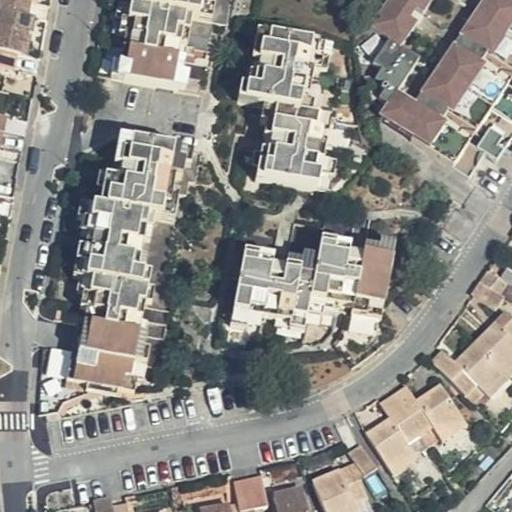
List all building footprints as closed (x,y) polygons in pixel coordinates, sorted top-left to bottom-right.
[(2,0),(0,14),(0,17),(32,23),(41,24),(45,0),(2,0)] [(155,0),(152,27),(147,27),(144,40),(139,39),(136,58),(130,57),(128,72),(134,72),(129,99),(139,101),(137,113),(193,120),(193,109),(186,107),(190,79),(183,77),(185,65),(192,65),(194,49),(203,49),(205,35),(213,36),(218,6),(224,5),(225,0),(155,0)] [(388,0),(371,26),(393,41),(371,75),(399,94),(423,59),(403,46),(424,13),(426,14),(435,0),(388,0)] [(511,0),(485,0),(416,102),(401,92),(382,121),(469,180),(486,155),(496,162),(499,158),(511,138),(511,0)] [(30,38),(32,23),(0,17),(0,72),(22,76),(33,78),(39,40),(30,38)] [(321,64),(260,56),(253,113),(243,113),(241,127),(269,131),(268,143),(274,145),(270,176),(262,175),(261,189),(269,190),(267,209),(325,216),(335,138),(306,135),(307,121),(313,122),(317,93),(326,94),(329,79),(320,78),(321,64)] [(0,91),(19,95),(22,76),(0,72),(0,91)] [(0,151),(9,154),(13,132),(0,129),(0,151)] [(9,154),(0,151),(0,170),(6,171),(9,154)] [(190,179),(127,170),(124,183),(132,185),(130,199),(124,199),(120,228),(113,227),(110,242),(106,241),(105,254),(99,254),(97,267),(102,268),(99,296),(110,298),(108,309),(112,310),(110,326),(105,324),(103,338),(108,339),(106,352),(100,352),(91,408),(154,418),(157,405),(165,406),(167,392),(175,393),(177,377),(169,376),(173,347),(167,347),(169,332),(174,332),(177,319),(170,318),(172,305),(163,303),(164,290),(159,289),(163,261),(169,261),(171,248),(176,249),(178,235),(184,236),(187,209),(192,210),(194,195),(189,194),(190,179)] [(294,255),(319,259),(323,233),(298,230),(294,255)] [(414,251),(399,249),(397,256),(369,254),(367,262),(351,260),(352,253),(337,252),(336,270),(319,270),(318,276),(288,274),(287,279),(273,278),(273,271),(259,269),(251,333),(296,338),(297,330),(311,332),(312,323),(328,325),(329,312),(345,313),(344,321),(360,322),(361,315),(385,317),(385,312),(406,313),(414,251)] [(511,292),(504,288),(496,299),(511,310),(511,292)] [(511,324),(511,310),(496,299),(489,310),(488,311),(511,327),(511,324)] [(511,344),(506,339),(489,358),(511,381),(511,344)] [(70,375),(72,351),(53,349),(51,374),(70,375)] [(511,381),(489,358),(467,381),(456,371),(448,379),(481,413),(489,403),(499,412),(511,399),(511,381)] [(409,414),(435,455),(449,446),(455,457),(479,441),(454,405),(431,420),(422,405),(409,414)] [(435,455),(409,414),(397,422),(405,437),(382,451),(404,489),(427,474),(421,464),(435,455)] [(376,468),(365,474),(378,497),(390,491),(376,468)] [(368,507),(359,491),(330,506),(333,511),(381,511),(377,503),(368,507)] [(272,511),(271,497),(256,499),(258,511),(272,511)] [(258,511),(256,499),(248,500),(249,511),(258,511)] [(116,511),(114,500),(91,504),(92,511),(116,511)]
